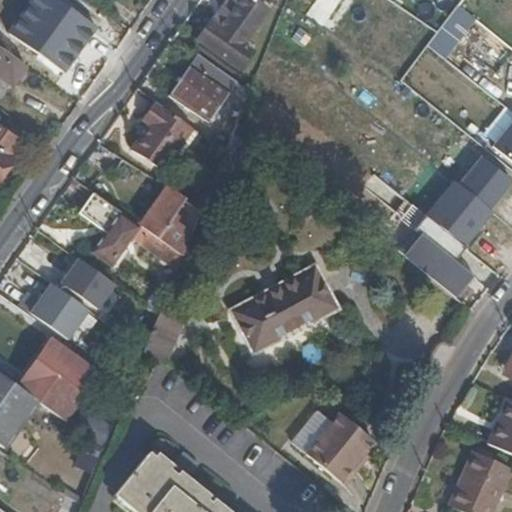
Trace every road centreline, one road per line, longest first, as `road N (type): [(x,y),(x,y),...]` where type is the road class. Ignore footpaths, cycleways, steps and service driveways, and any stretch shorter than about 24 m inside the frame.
road 1 (residential): [(191,0),(0,250)]
road 2 (residential): [(511,293),(424,443),(396,511)]
